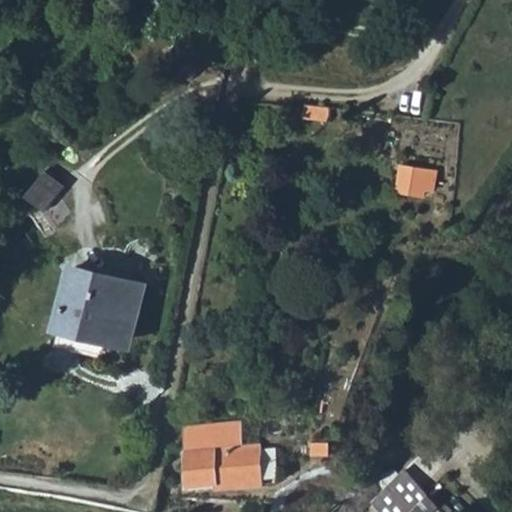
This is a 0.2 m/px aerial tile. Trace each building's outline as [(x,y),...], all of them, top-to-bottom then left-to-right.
[(141,64),(172,38),(156,28),(152,31),(130,49),(141,64)] [(306,104),(304,116),(328,119),(330,106),(306,104)] [(401,164),(398,190),(425,195),(426,188),(435,189),(438,170),(401,164)] [(51,186),(41,178),(27,195),(37,204),(51,186)] [(70,211),(51,186),(37,204),(55,229),(70,211)] [(37,245),(27,234),(17,242),(26,254),(37,245)] [(136,312),(142,285),(74,268),(55,346),(97,357),(101,337),(125,343),(132,311),(136,312)] [(264,477),(261,447),(261,445),(242,447),(240,421),(186,426),(192,484),(219,481),(264,477)] [(312,443),(312,455),(330,455),(330,443),(312,443)] [(280,482),(277,446),(261,447),(264,477),(219,481),(220,487),(280,482)] [(404,511),(426,492),(403,471),(371,504),(376,511),(375,511),(404,511)] [(445,511),(426,492),(404,511),(445,511)]
